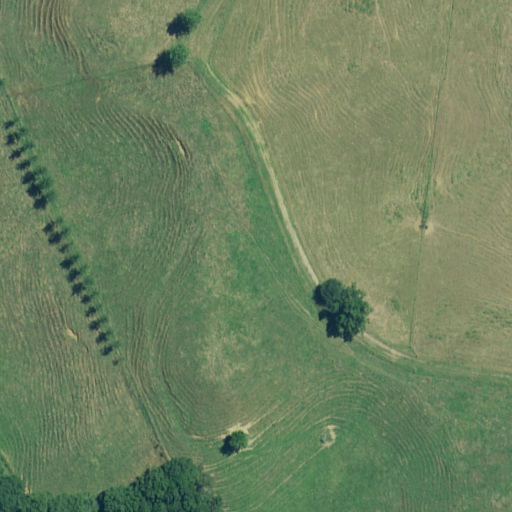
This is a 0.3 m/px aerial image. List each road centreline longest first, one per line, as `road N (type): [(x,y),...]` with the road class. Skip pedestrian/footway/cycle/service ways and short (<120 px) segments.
road 1 (track): [(249,64),(183,191),(151,290),(154,358),(210,421),(389,476),(404,511)]
road 2 (track): [(249,64),(337,185),(424,272),(511,322)]
